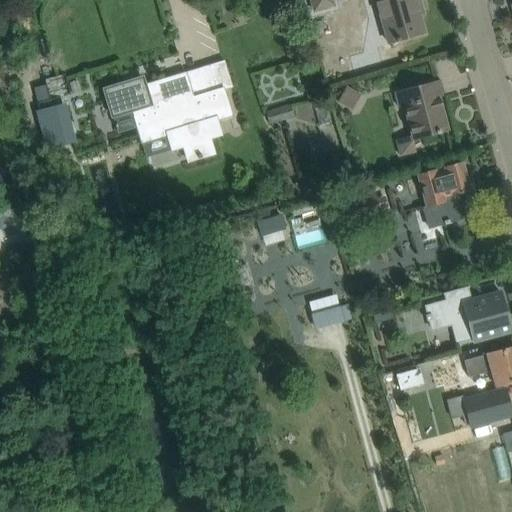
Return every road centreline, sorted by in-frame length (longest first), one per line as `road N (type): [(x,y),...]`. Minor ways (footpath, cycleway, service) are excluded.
road 1 (track): [(386,511),(328,308)]
road 2 (unclassified): [(511,164),(465,0)]
